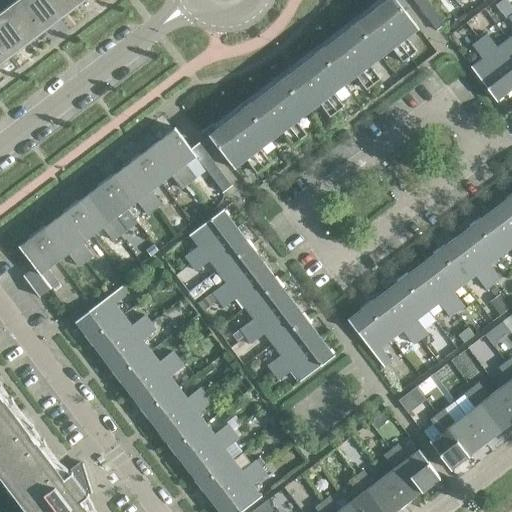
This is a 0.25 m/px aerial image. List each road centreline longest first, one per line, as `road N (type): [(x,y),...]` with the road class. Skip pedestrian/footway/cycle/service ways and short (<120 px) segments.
road 1 (residential): [(478,161),(352,258),(332,256),(304,220),(305,197),(422,109),(442,111)]
road 2 (residential): [(0,305),(160,511)]
road 3 (tertiary): [(0,148),(190,7)]
